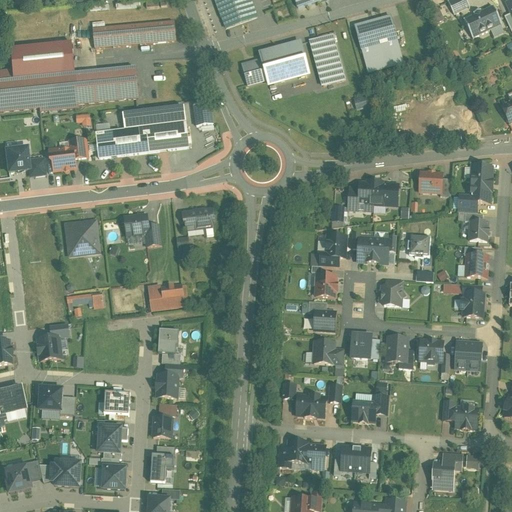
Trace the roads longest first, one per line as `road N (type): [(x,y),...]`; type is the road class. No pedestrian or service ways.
road 1 (tertiary): [(238,426),(259,193)]
road 2 (unclassified): [(234,170),(4,206)]
road 3 (residential): [(504,148),(290,169)]
road 4 (residential): [(205,50),(393,0)]
road 5 (residential): [(504,148),(494,334)]
road 6 (residential): [(238,426),(423,442)]
road 7 (residential): [(4,206),(24,375)]
road 8 (residential): [(137,507),(51,501),(8,511)]
road 9 (residential): [(494,334),(370,324)]
road 10 (residential): [(370,324),(373,274),(348,273),(345,322)]
road 11 (residential): [(143,384),(137,507)]
